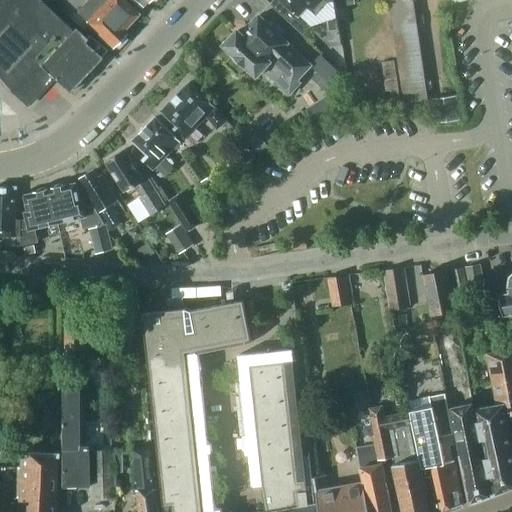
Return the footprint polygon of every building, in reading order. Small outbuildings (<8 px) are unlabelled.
[(0,0),(0,76),(26,104),(53,75),(74,93),(104,62),(84,41),(86,38),(75,27),(72,30),(40,0),(0,0)] [(138,13),(123,0),(106,0),(98,9),(92,3),(80,16),(110,45),(113,43),(117,47),(125,39),(121,35),(123,32),(121,30),(138,13)] [(274,0),(270,4),(303,35),(313,24),(308,20),(321,7),(328,14),(330,30),(338,29),(335,9),(334,0),(274,0)] [(390,0),(405,103),(428,100),(414,0),(390,0)] [(288,43),(287,42),(259,15),(258,17),(254,19),(250,22),(249,26),(242,34),(239,30),(225,44),(235,54),(226,63),(239,75),(248,66),(258,75),(264,69),(290,94),(301,83),(299,80),(300,78),(299,78),(311,65),(288,43)] [(215,107),(189,82),(162,111),(178,126),(175,129),(185,138),(207,116),(218,129),(225,120),(215,108),(215,107)] [(434,98),(437,123),(461,121),(458,96),(434,98)] [(181,142),(156,117),(134,140),(149,155),(144,160),(154,169),(181,142)] [(269,147),(256,131),(247,139),(260,155),(269,147)] [(142,169),(139,172),(125,149),(106,161),(125,192),(136,185),(142,195),(140,197),(152,215),(166,206),(142,169)] [(103,175),(99,177),(95,170),(81,179),(112,229),(122,222),(111,205),(119,200),(103,175)] [(216,205),(229,197),(215,173),(202,181),(216,205)] [(50,189),(59,223),(82,218),(84,229),(104,223),(94,206),(85,208),(83,199),(80,199),(76,183),(65,185),(64,185),(62,184),(61,184),(60,184),(58,184),(56,185),(54,187),(54,188),(50,189)] [(0,235),(21,236),(21,219),(16,219),(17,187),(0,187),(0,235)] [(59,223),(50,189),(47,189),(45,188),(44,188),(42,188),(41,188),(40,189),(38,190),(37,191),(36,192),(25,195),(29,211),(26,212),(27,218),(21,219),(21,236),(21,245),(39,242),(36,228),(59,223)] [(169,202),(187,231),(200,224),(181,194),(169,202)] [(113,248),(106,224),(89,229),(96,253),(113,248)] [(167,233),(179,253),(193,244),(181,224),(167,233)] [(139,225),(129,230),(135,241),(144,235),(139,225)] [(36,253),(35,245),(25,247),(26,255),(36,253)] [(466,266),(470,290),(485,288),(481,264),(466,266)] [(411,307),(405,267),(383,270),(389,310),(411,307)] [(450,269),(455,297),(469,294),(464,267),(450,269)] [(456,310),(448,269),(422,275),(431,315),(456,310)] [(511,274),(511,276),(509,275),(509,277),(510,277),(509,285),(507,286),(508,287),(510,287),(511,292),(500,295),(505,314),(511,312),(511,274)] [(144,319),(164,506),(172,505),(172,511),(206,511),(189,342),(197,341),(199,353),(252,343),(243,300),(191,311),(186,309),(183,309),(184,315),(144,319)] [(86,349),(86,317),(66,317),(66,349),(86,349)] [(510,426),(511,425),(511,348),(487,354),(497,405),(505,403),(510,426)] [(262,483),(299,480),(286,359),(249,363),(262,483)] [(90,499),(115,498),(114,451),(88,451),(88,445),(79,445),(79,389),(62,389),(62,449),(62,486),(90,486),(90,499)] [(45,401),(54,401),(54,392),(45,392),(45,401)] [(445,395),(431,397),(407,402),(409,411),(411,411),(417,440),(432,511),(443,511),(463,505),(454,461),(445,463),(439,436),(453,434),(445,395)] [(45,409),(54,409),(54,401),(45,401),(45,409)] [(472,502),(492,495),(473,403),(452,407),(472,502)] [(511,435),(511,432),(510,426),(505,403),(497,405),(475,409),(493,494),(511,486),(511,435)] [(385,416),(383,406),(371,409),(376,436),(374,437),(376,446),(379,460),(382,460),(393,457),(404,511),(432,511),(417,440),(411,411),(409,411),(385,416)] [(45,417),(54,417),(54,409),(45,409),(45,417)] [(54,417),(45,417),(45,426),(54,426),(54,417)] [(151,443),(134,445),(139,486),(156,484),(151,443)] [(392,511),(382,460),(379,460),(376,446),(358,449),(371,511),(392,511)] [(54,511),(57,453),(21,452),(21,467),(19,467),(18,497),(19,497),(19,507),(18,511),(54,511)] [(317,502),(319,511),(370,511),(365,483),(329,488),(326,475),(313,478),(317,502)] [(319,511),(317,502),(309,504),(306,479),(299,480),(262,483),(266,511),(259,511),(319,511)] [(159,511),(156,484),(139,486),(141,511),(159,511)]
